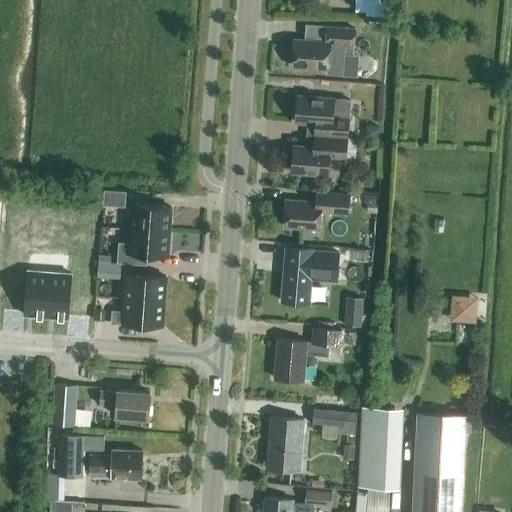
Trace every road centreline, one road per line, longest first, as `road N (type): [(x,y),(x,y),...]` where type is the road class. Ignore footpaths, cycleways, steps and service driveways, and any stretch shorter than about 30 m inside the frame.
road 1 (secondary): [(222,360),(248,0)]
road 2 (residential): [(222,360),(0,344)]
road 3 (secondary): [(210,511),(222,360)]
